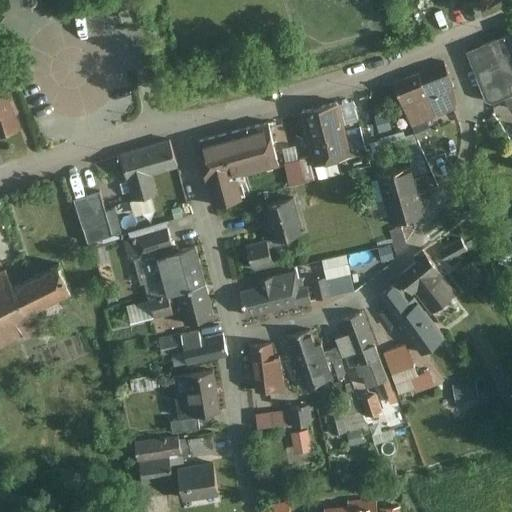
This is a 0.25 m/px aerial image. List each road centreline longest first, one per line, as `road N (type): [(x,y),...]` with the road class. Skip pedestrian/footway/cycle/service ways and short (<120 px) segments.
road 1 (residential): [(232,342),(328,315),(404,263),(466,150),(469,104),(454,44)]
road 2 (residential): [(179,121),(454,44)]
road 3 (residential): [(232,342),(179,121)]
road 4 (residential): [(253,511),(232,342)]
road 5 (residential): [(0,175),(159,124)]
road 6 (residential): [(132,0),(159,124)]
